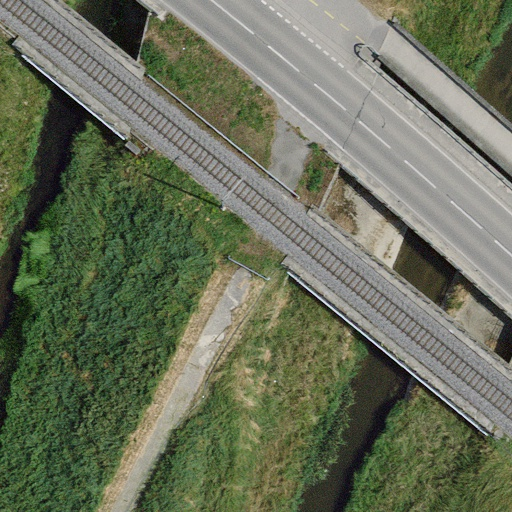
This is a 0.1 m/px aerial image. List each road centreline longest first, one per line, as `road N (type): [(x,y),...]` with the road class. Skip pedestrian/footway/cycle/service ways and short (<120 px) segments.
road 1 (secondary): [(511,256),(210,0)]
road 2 (track): [(120,511),(249,269)]
